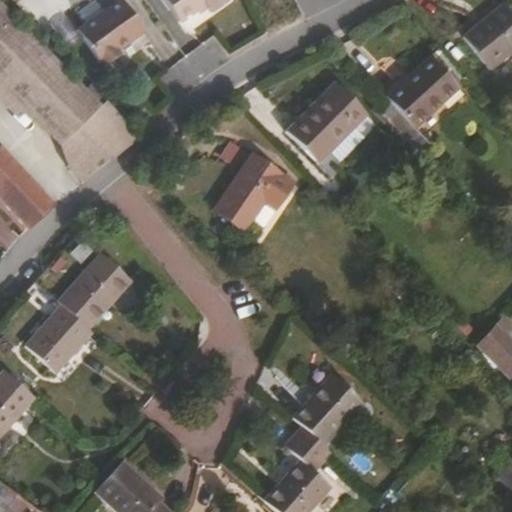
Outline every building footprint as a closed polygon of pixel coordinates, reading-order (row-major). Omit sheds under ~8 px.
[(0,0),(0,8),(5,13),(23,0),(0,0)] [(216,9),(220,7),(214,0),(162,0),(151,8),(173,38),(198,20),(200,24),(218,12),(216,9)] [(205,29),(222,17),(218,12),(200,24),(205,29)] [(511,50),(511,39),(489,12),(450,45),(478,79),(511,50)] [(116,72),(142,54),(118,21),(73,52),(97,85),(100,83),(103,87),(118,76),(116,72)] [(94,119),(0,25),(0,102),(55,157),(94,119)] [(401,141),(434,109),(419,93),(431,82),(415,66),(370,109),(401,141)] [(434,109),(446,98),(431,82),(419,93),(434,109)] [(353,126),(321,93),(270,141),(288,160),(297,152),(311,166),(353,126)] [(128,139),(145,125),(137,116),(120,130),(128,139)] [(127,151),(94,119),(55,157),(87,188),(127,151)] [(311,166),(297,152),(288,160),(302,174),(311,166)] [(230,238),(249,207),(263,216),(279,190),(235,164),(201,220),(230,238)] [(50,216),(0,166),(0,216),(23,240),(50,216)] [(84,343),(127,293),(95,266),(63,303),(41,284),(29,297),(84,343)] [(52,389),(88,347),(84,343),(29,297),(17,310),(44,333),(20,362),(52,389)] [(511,370),(480,339),(463,356),(493,388),(511,370)] [(317,458),(356,415),(326,386),(286,430),(297,440),(317,458)] [(0,444),(28,412),(0,388),(0,444)] [(312,511),(324,499),(309,484),(326,467),(317,458),(297,440),(279,458),(295,474),(259,511),(312,511)] [(511,511),(511,467),(490,495),(510,511),(511,511)] [(158,511),(159,511),(120,474),(92,505),(99,511),(158,511)] [(0,511),(5,511),(8,507),(0,501),(0,511)]
